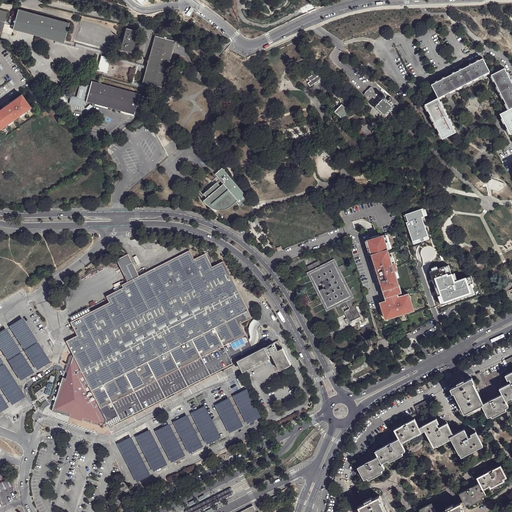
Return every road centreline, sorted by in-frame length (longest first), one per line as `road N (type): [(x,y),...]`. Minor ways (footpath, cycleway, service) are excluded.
road 1 (residential): [(342,399),(283,289),(242,242),(200,218),(118,214)]
road 2 (residential): [(118,224),(184,228),(249,263),(278,300),(329,407)]
road 3 (tertiary): [(317,418),(135,511)]
road 4 (residential): [(486,48),(405,87),(380,43),(341,45)]
